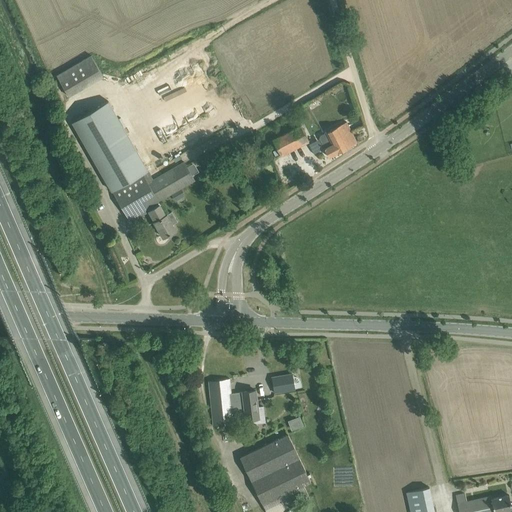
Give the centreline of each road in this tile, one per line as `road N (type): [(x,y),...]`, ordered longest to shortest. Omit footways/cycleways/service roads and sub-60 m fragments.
road 1 (motorway): [(136,511),(0,198)]
road 2 (tertiary): [(511,333),(229,320)]
road 3 (motorway): [(0,265),(107,511)]
road 4 (tertiary): [(236,249),(378,150)]
road 5 (tertiary): [(378,150),(511,52)]
road 6 (unclassified): [(378,150),(334,0)]
road 7 (tertiary): [(146,318),(0,314)]
road 8 (unclassified): [(236,249),(214,243),(160,275),(145,287),(146,318)]
